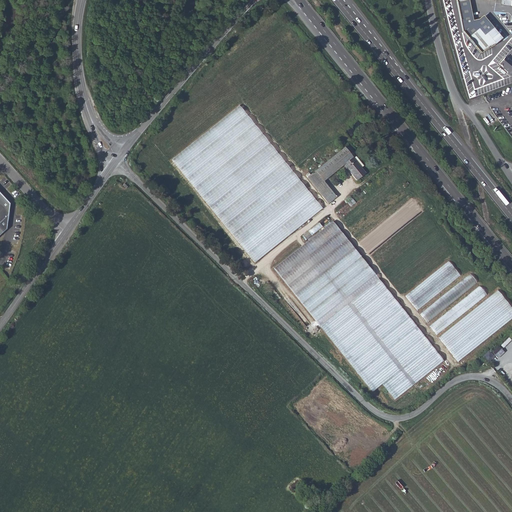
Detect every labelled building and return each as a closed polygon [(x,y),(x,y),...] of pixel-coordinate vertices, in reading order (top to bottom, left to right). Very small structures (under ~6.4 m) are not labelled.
[(456,0),(463,32),(480,53),(494,45),(501,39),(483,18),(472,23),(467,0),(456,0)] [(511,62),(505,57),(499,64),(505,69),(504,70),(508,72),(506,74),(510,77),(511,73),(511,62)] [(256,262),(322,208),(239,106),(172,160),(256,262)] [(323,196),(332,189),(324,180),(344,163),(353,156),(345,147),(308,177),(323,196)] [(353,156),(344,163),(358,180),(367,173),(353,156)] [(337,197),(332,189),(323,196),(329,203),(337,197)] [(0,236),(8,229),(10,204),(0,192),(0,236)] [(274,267),(317,320),(375,274),(332,221),(274,267)] [(308,230),(311,234),(320,227),(317,224),(308,230)] [(305,239),(311,234),(308,230),(302,235),(305,239)] [(406,294),(417,308),(460,274),(448,259),(406,294)] [(420,311),(427,320),(477,281),(469,272),(420,311)] [(379,278),(320,325),(372,391),(382,383),(393,396),(442,356),(379,278)] [(429,323),(437,333),(487,293),(479,284),(429,323)] [(511,306),(498,289),(440,336),(459,360),(511,316),(511,306)] [(498,346),(492,352),(497,358),(504,352),(498,346)] [(503,376),(508,381),(511,377),(511,374),(509,371),(503,376)]
